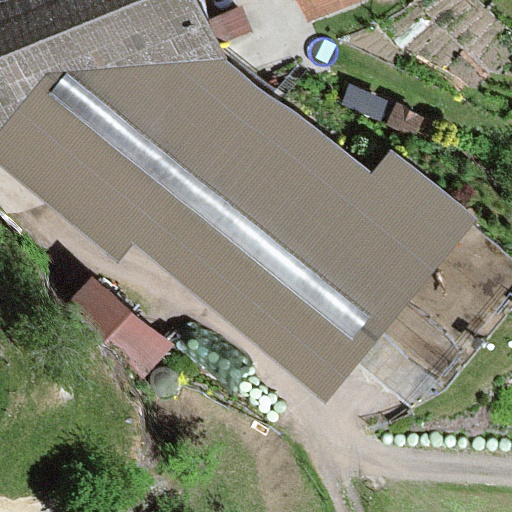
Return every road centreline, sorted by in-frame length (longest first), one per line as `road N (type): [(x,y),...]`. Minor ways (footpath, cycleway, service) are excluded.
road 1 (track): [(250,302),(479,428),(511,437)]
road 2 (track): [(0,163),(24,193),(250,302)]
